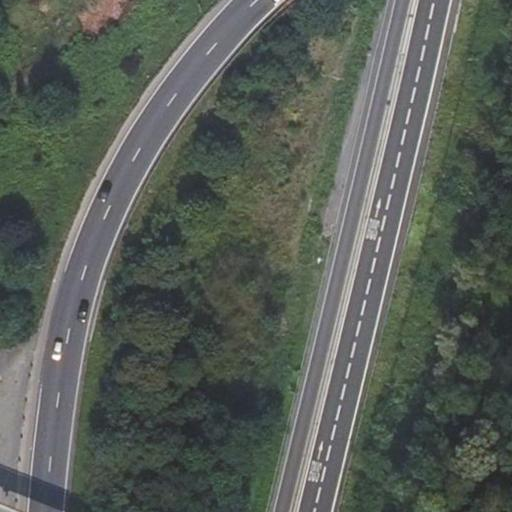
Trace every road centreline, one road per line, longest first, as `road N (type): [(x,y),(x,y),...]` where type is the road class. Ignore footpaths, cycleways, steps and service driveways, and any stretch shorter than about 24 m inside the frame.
road 1 (motorway): [(255,0),(186,78),(129,164),(87,259),(65,349),(45,511)]
road 2 (motorway): [(404,0),(281,511)]
road 3 (motorway): [(314,511),(433,0)]
